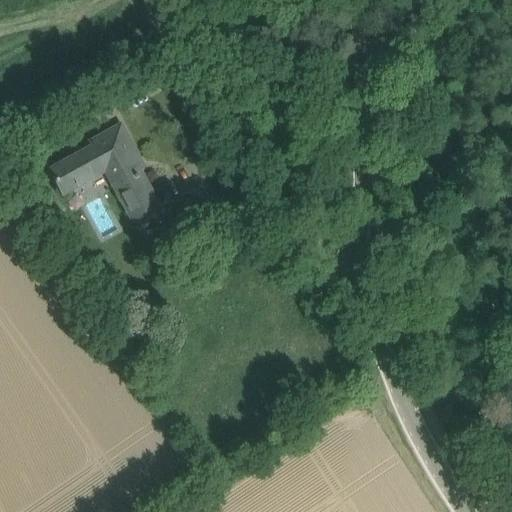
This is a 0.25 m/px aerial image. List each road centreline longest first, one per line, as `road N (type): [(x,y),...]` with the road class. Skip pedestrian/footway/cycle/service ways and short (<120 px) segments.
road 1 (unclassified): [(338,278),(153,0)]
road 2 (unclassified): [(338,278),(357,249),(363,0)]
road 3 (unclassified): [(467,511),(338,278)]
